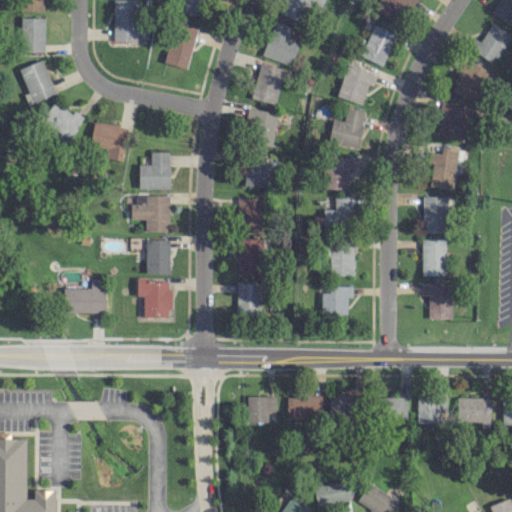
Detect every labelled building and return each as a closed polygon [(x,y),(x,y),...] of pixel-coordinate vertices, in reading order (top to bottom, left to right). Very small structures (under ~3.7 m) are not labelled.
[(44,9),(43,0),(20,0),(21,10),(44,9)] [(112,0),(113,40),(137,40),(136,0),(112,0)] [(203,0),(178,0),(179,0),(177,11),(201,15),(203,0)] [(283,0),(278,13),(296,20),(303,2),(307,3),(308,1),(320,6),(322,0),(283,0)] [(378,0),(374,9),(402,22),(412,0),(378,0)] [(20,50),(43,51),(44,17),(21,16),(20,50)] [(261,54),(290,65),(298,42),(287,38),(292,26),(274,20),(261,54)] [(163,62),(186,68),(196,27),(174,22),(163,62)] [(481,41),(473,37),(467,49),(495,62),(508,31),(489,22),(481,41)] [(360,56),(382,64),(394,32),(371,24),(360,56)] [(18,67),(27,92),(23,93),(27,103),(54,93),(42,59),(18,67)] [(489,72),(463,60),(449,90),(475,101),(489,72)] [(283,68),(260,62),(250,96),(273,103),(283,68)] [(367,83),(372,85),(376,73),(346,63),(336,95),(361,103),(367,83)] [(436,133),(460,140),(470,109),(442,100),(438,111),(443,112),(436,133)] [(83,116),(73,109),(70,113),(53,101),(38,122),(66,141),(83,116)] [(332,117),(327,141),(356,147),(364,112),(345,108),(343,120),(332,117)] [(273,145),(274,110),(247,109),(245,143),(273,145)] [(105,157),(122,159),(125,125),(92,122),(90,145),(106,147),(105,157)] [(452,188),(455,161),(462,162),(463,148),(440,146),(440,152),(427,151),(426,162),(431,162),(429,185),(452,188)] [(137,164),(138,188),(168,187),(168,151),(149,151),(150,163),(137,164)] [(244,185),(267,186),(269,151),(245,151),(244,185)] [(347,189),(348,171),(352,171),(353,156),(324,155),(323,188),(347,189)] [(130,218),(144,218),(144,230),(168,231),(168,194),(134,194),(134,203),(130,203),(130,218)] [(333,196),(333,208),(322,208),(322,226),(352,225),(351,195),(333,196)] [(446,195),(422,195),(422,231),(445,232),(446,195)] [(258,196),(236,196),(237,231),(259,230),(258,196)] [(261,238),(238,237),(236,273),(259,274),(261,238)] [(421,274),(445,274),(444,238),(420,238),(421,274)] [(168,273),(168,239),(145,239),(144,273),(168,273)] [(352,274),(352,241),(328,242),(329,274),(352,274)] [(142,316),(169,316),(168,280),(145,280),(145,276),(135,277),(136,295),(142,295),(142,316)] [(62,311),(103,312),(104,278),(90,277),(89,287),(63,287),(62,311)] [(236,313),(260,312),(259,282),(235,283),(236,313)] [(420,284),(420,295),(426,295),(427,317),(451,317),(450,283),(420,284)] [(320,292),(320,316),(346,315),(346,296),(351,296),(351,284),(328,285),(328,291),(320,292)] [(267,422),(267,411),(275,411),(275,395),(246,394),(245,421),(267,422)] [(285,417),(320,418),(321,395),(286,394),(285,417)] [(328,394),(328,415),(354,416),(355,395),(328,394)] [(405,395),(373,396),(374,418),(406,417),(405,395)] [(416,422),(439,422),(439,412),(445,411),(444,395),(415,396),(416,422)] [(0,511),(54,511),(54,486),(24,496),(24,438),(8,438),(8,431),(0,433),(0,511)] [(312,486),(316,506),(349,498),(345,478),(312,486)] [(373,511),(389,511),(396,497),(365,483),(356,504),(373,511)] [(306,511),(309,508),(289,495),(278,511),(306,511)] [(511,511),(511,505),(509,497),(488,504),(491,511),(511,511)]
